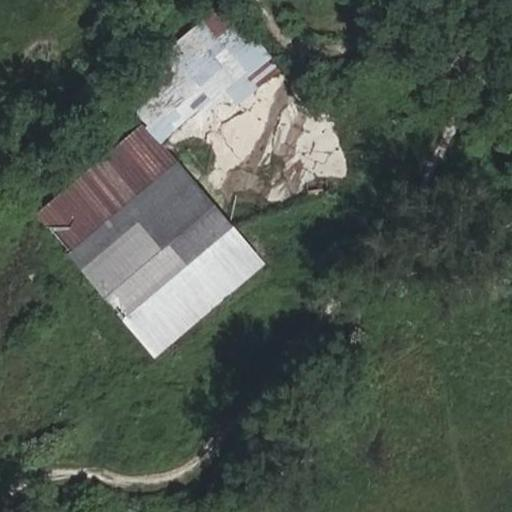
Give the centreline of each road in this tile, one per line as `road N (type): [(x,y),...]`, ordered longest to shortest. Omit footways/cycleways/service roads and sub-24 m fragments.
road 1 (track): [(0,500),(51,472),(207,483),(348,266),(475,98),(490,28)]
road 2 (track): [(259,0),(294,47),(329,53),(511,25)]
